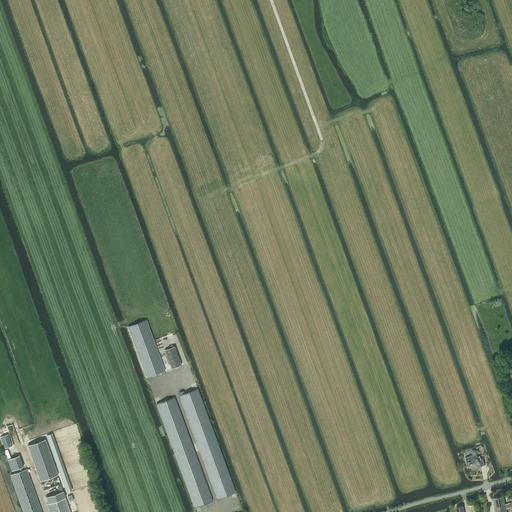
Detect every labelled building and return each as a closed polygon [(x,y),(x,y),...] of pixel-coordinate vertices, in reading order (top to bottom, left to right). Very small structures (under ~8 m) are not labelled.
[(128,327),(142,363),(147,377),(165,371),(146,320),(128,327)] [(181,365),(181,364),(174,346),(165,350),(172,368),(181,365)] [(179,395),(218,499),(235,492),(197,389),(185,393),(184,391),(179,393),(180,395),(179,395)] [(174,397),(173,398),(172,395),(168,397),(168,399),(157,404),(195,507),(212,501),(174,397)] [(40,481),(58,475),(45,440),(28,446),(40,481)] [(469,457),(465,458),(466,461),(469,468),(480,464),(481,466),(485,465),(482,458),(481,459),(480,456),(477,457),(476,454),(479,453),(478,450),(472,453),(473,455),(469,457)] [(8,459),(12,471),(23,467),(19,455),(8,459)] [(23,511),(41,511),(27,470),(11,476),(23,511)] [(506,511),(506,509),(507,509),(507,508),(511,506),(511,502),(505,504),(503,496),(493,498),(495,511),(506,511)] [(48,503),(47,504),(49,511),(70,511),(65,497),(48,503)]
